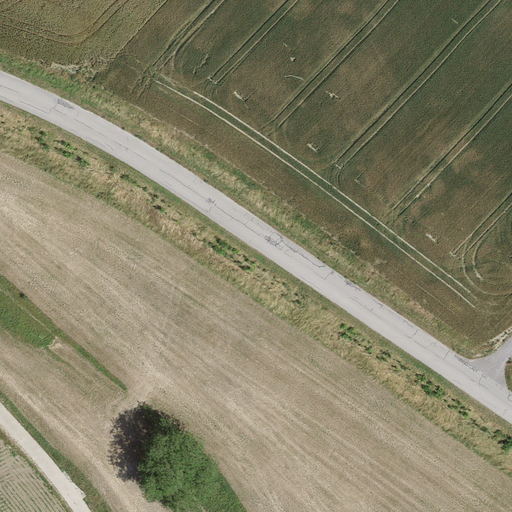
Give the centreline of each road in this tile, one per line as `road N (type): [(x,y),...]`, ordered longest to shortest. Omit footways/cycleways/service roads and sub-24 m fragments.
road 1 (unclassified): [(511,409),(127,147),(0,85)]
road 2 (track): [(0,417),(79,511)]
